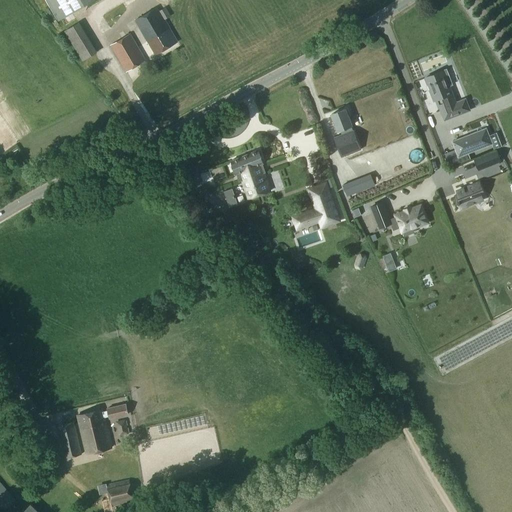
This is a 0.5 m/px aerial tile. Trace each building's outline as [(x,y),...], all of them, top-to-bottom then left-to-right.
[(45,0),(58,21),(93,0),(45,0)] [(156,8),(135,21),(155,55),(177,42),(163,20),(170,16),(165,8),(159,12),(156,8)] [(182,14),(171,21),(179,35),(190,28),(182,14)] [(90,26),(96,35),(109,27),(103,18),(90,26)] [(78,23),(65,32),(82,61),(96,52),(78,23)] [(129,34),(110,46),(126,72),(145,61),(129,34)] [(443,71),(425,78),(434,100),(436,100),(440,111),(452,106),(456,115),(469,110),(465,99),(455,103),(451,94),(452,93),(449,85),(452,84),(453,82),(451,77),(449,76),(446,78),(443,71)] [(345,110),(331,115),(337,131),(340,130),(342,135),(334,138),(341,158),(360,150),(353,131),(352,131),(350,126),(351,126),(345,110)] [(509,150),(511,149),(511,135),(509,120),(503,121),(509,150)] [(491,144),(485,129),(452,142),(458,157),(491,144)] [(459,136),(455,130),(446,135),(449,141),(459,136)] [(499,148),(504,161),(511,158),(506,146),(499,148)] [(258,150),(231,161),(238,183),(240,183),(246,201),(271,191),(260,156),(261,155),(260,152),(259,152),(258,150)] [(501,162),(497,150),(475,159),(480,170),(501,162)] [(305,154),(308,166),(314,164),(311,152),(305,154)] [(338,220),(332,201),(326,182),(308,187),(315,208),(304,212),(308,223),(319,219),(321,225),(338,220)] [(480,196),(483,195),(478,182),(456,191),(458,195),(455,197),(460,209),(482,200),(480,196)] [(304,192),(291,195),(293,201),(305,198),(304,192)] [(282,220),(277,201),(265,204),(270,223),(282,220)] [(426,223),(420,207),(395,216),(396,218),(389,220),(383,202),(370,207),(379,228),(390,224),(393,230),(400,228),(401,231),(411,227),(412,228),(426,223)] [(511,230),(509,223),(499,227),(505,239),(511,235),(511,230)] [(364,254),(360,253),(357,255),(353,264),(354,267),(360,269),(362,268),(366,257),(364,254)] [(481,359),(511,343),(511,303),(449,335),(446,328),(426,338),(430,347),(447,338),(439,355),(436,357),(467,418),(483,426),(484,422),(491,419),(488,417),(491,411),(511,399),(511,354),(486,367),(481,359)] [(101,410),(76,416),(85,453),(110,448),(103,418),(108,417),(108,419),(127,414),(125,404),(106,409),(107,411),(102,412),(101,410)] [(123,421),(116,423),(119,436),(126,434),(123,421)] [(73,422),(56,426),(64,458),(81,454),(73,422)] [(511,436),(493,447),(501,462),(511,455),(511,436)] [(128,480),(106,485),(111,506),(133,501),(128,480)] [(0,482),(0,503),(4,508),(14,499),(0,482)]
